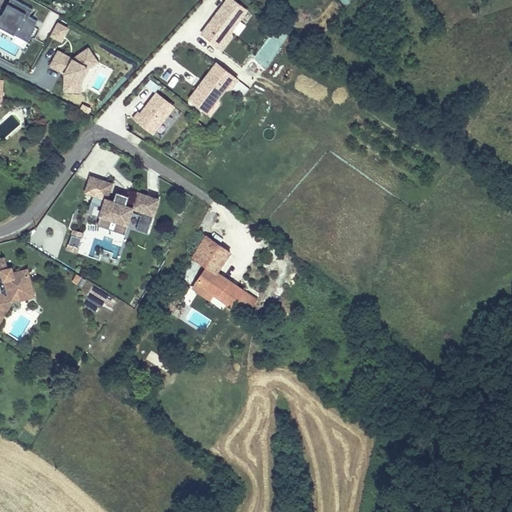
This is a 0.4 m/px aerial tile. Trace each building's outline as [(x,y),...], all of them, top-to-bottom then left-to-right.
[(0,31),(27,44),(38,19),(30,15),(33,7),(17,0),(9,0),(3,14),(0,12),(0,31)] [(221,49),(250,9),(237,0),(224,0),(200,33),(221,49)] [(56,20),(49,35),(62,41),(70,26),(56,20)] [(63,91),(83,92),(84,66),(95,67),(95,52),(53,50),(52,69),(64,69),(63,91)] [(242,83),(217,64),(188,101),(209,119),(220,106),(220,102),(226,94),(234,92),(242,83)] [(150,78),(146,85),(155,92),(160,85),(150,78)] [(154,138),(175,109),(155,94),(139,114),(137,113),(132,121),(154,138)] [(263,137),(273,140),(276,130),(267,126),(263,137)] [(114,183),(89,177),(84,196),(105,202),(97,228),(126,238),(133,216),(140,219),(135,232),(150,237),(162,201),(137,193),(132,210),(127,209),(130,201),(117,197),(115,204),(108,202),(114,183)] [(202,264),(214,271),(239,236),(220,222),(222,219),(215,215),(189,255),(202,264)] [(74,229),(69,242),(79,245),(83,232),(74,229)] [(0,297),(2,294),(27,288),(23,269),(7,272),(5,267),(3,260),(0,260),(0,297)] [(22,263),(5,267),(7,272),(23,269),(22,263)] [(219,276),(202,264),(194,274),(192,278),(209,291),(219,276)] [(192,278),(194,274),(184,267),(170,289),(180,296),(192,278)] [(82,286),(86,278),(76,273),(71,281),(82,286)] [(227,281),(219,276),(209,291),(216,295),(227,281)] [(222,300),(233,286),(230,284),(227,281),(216,295),(222,300)] [(240,291),(233,286),(222,300),(230,306),(240,291)] [(28,294),(27,288),(2,294),(0,297),(0,308),(7,298),(28,294)] [(178,297),(169,290),(161,301),(170,308),(178,297)] [(247,292),(242,305),(252,310),(258,297),(247,292)]
